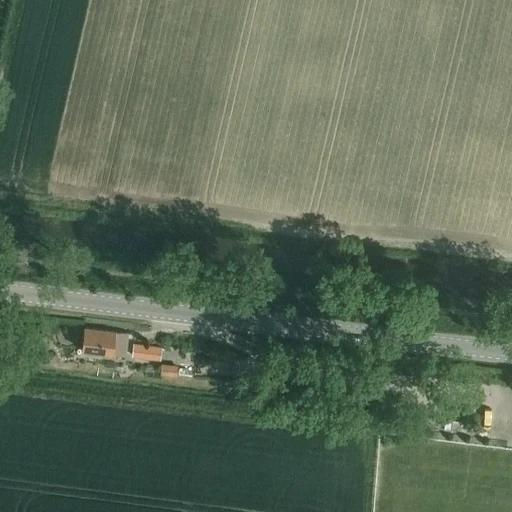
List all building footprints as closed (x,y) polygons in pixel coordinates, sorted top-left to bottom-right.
[(84,327),(82,349),(126,354),(128,332),(84,327)] [(132,355),(150,357),(151,346),(134,343),(132,355)] [(161,364),(161,374),(177,376),(178,366),(161,364)] [(383,425),(395,426),(396,413),(388,413),(384,412),(383,425)] [(383,437),(382,446),(394,447),(395,438),(383,437)]
